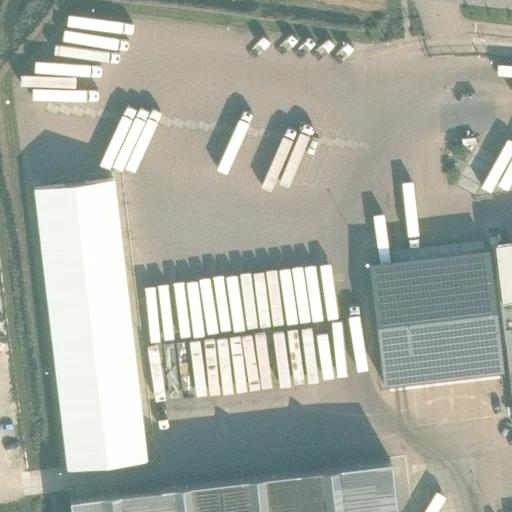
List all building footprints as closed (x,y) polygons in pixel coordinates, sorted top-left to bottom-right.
[(511,164),(502,183),(511,188),(511,164)] [(31,180),(33,204),(87,199),(85,175),(31,180)] [(511,241),(494,244),(494,249),(511,399),(511,241)] [(487,249),(369,263),(383,385),(502,371),(487,249)] [(318,376),(330,375),(325,325),(263,331),(269,390),(319,384),(318,376)] [(395,511),(390,460),(69,497),(71,511),(395,511)]
